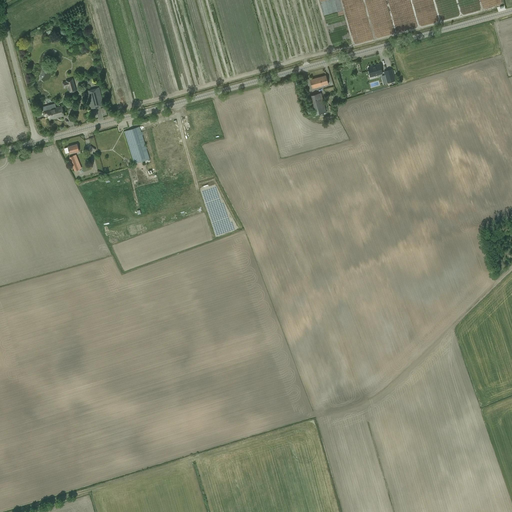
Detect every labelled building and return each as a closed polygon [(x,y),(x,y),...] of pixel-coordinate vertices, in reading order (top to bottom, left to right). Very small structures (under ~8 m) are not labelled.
[(369,71),(369,73),(370,77),(382,73),(381,69),(380,64),(374,66),(374,67),(368,69),(368,70),(368,71),(369,71)] [(384,71),(385,76),(387,83),(395,81),(393,74),(392,69),(384,71)] [(312,89),(328,84),(326,75),(310,80),(312,89)] [(69,93),(77,91),(73,78),(65,80),(66,81),(62,82),(64,89),(68,88),(69,93)] [(103,106),(100,95),(99,87),(97,88),(87,91),(88,94),(88,97),(90,101),(91,109),(103,106)] [(315,115),(326,112),(321,93),(310,96),(315,115)] [(64,115),(62,106),(47,110),(44,111),(43,112),(44,115),(46,116),(49,115),(50,120),(56,118),(55,117),(57,116),(58,117),(64,115)] [(181,147),(175,126),(174,121),(146,128),(148,133),(153,155),(160,180),(164,179),(165,183),(136,191),(142,213),(195,198),(189,176),(176,180),(175,176),(188,173),(181,147)] [(124,131),(129,148),(134,164),(150,159),(141,131),(140,127),(124,131)] [(68,147),(70,154),(79,151),(77,144),(68,147)] [(69,158),(71,162),(74,171),(78,169),(75,161),(73,156),(69,158)]
